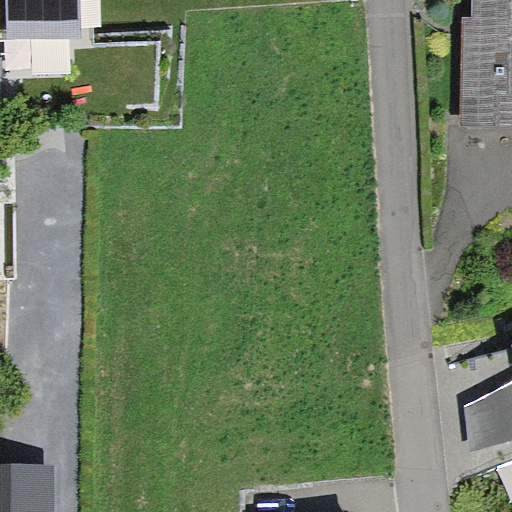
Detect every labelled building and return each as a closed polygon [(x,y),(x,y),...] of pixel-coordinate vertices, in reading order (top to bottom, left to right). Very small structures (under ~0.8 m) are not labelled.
[(76,0),(0,0),(0,46),(77,45),(76,0)] [(511,0),(475,0),(471,123),(511,124),(511,0)] [(21,165),(0,164),(0,280),(19,281),(21,165)] [(511,343),(447,365),(480,463),(511,451),(511,343)] [(0,467),(0,511),(43,511),(43,467),(0,467)]
